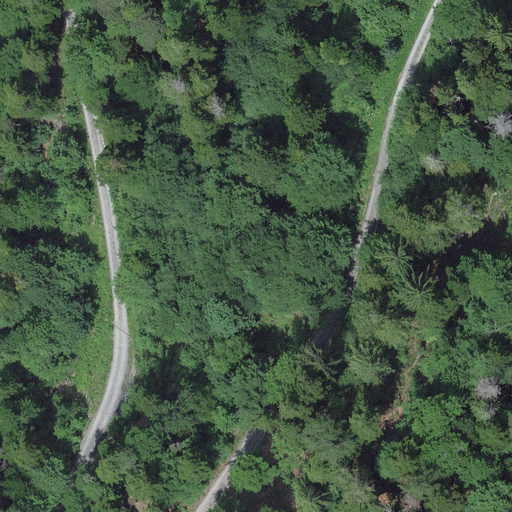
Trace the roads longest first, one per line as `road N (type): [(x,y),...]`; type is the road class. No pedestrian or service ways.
road 1 (track): [(203,511),(353,277),(405,97),(443,0)]
road 2 (track): [(67,0),(94,130),(123,352),(62,511)]
